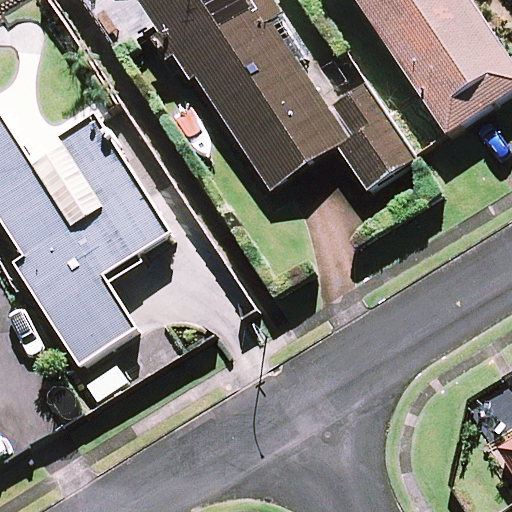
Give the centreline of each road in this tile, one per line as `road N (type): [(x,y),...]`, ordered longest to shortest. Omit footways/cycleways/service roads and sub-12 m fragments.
road 1 (track): [(303,419),(269,304),(110,64)]
road 2 (residential): [(303,419),(511,274)]
road 3 (residential): [(143,511),(303,419)]
